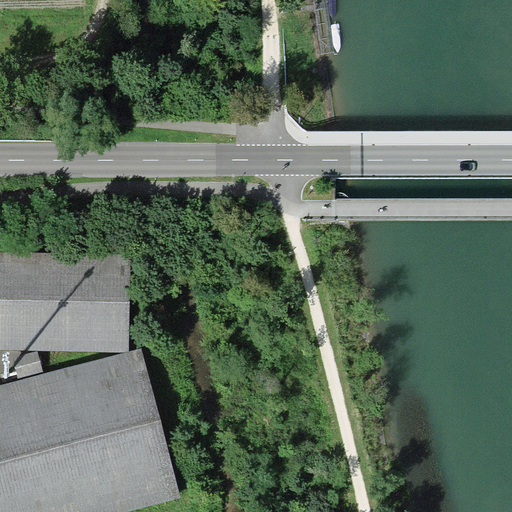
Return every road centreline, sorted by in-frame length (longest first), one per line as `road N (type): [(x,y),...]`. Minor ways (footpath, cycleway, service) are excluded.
road 1 (tertiary): [(0,159),(511,159)]
road 2 (track): [(288,205),(361,511)]
road 3 (track): [(0,200),(246,189),(288,205)]
road 4 (track): [(271,130),(0,107)]
road 5 (track): [(511,209),(288,205)]
road 6 (track): [(267,0),(277,159)]
road 7 (track): [(0,64),(72,49),(103,0)]
